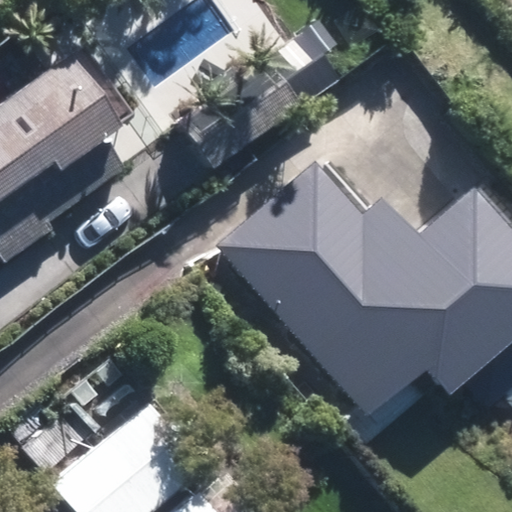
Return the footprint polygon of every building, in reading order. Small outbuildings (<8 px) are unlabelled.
[(284,30),(167,123),(205,169),(321,77),(284,30)] [(386,49),(321,98),(379,175),(445,126),(386,49)] [(45,60),(0,92),(0,253),(121,165),(45,60)] [(300,163),(200,250),(352,423),(452,335),(300,163)] [(50,390),(2,435),(41,477),(89,432),(50,390)] [(145,406),(46,490),(64,511),(146,511),(198,469),(145,406)] [(197,511),(183,494),(161,511),(197,511)]
